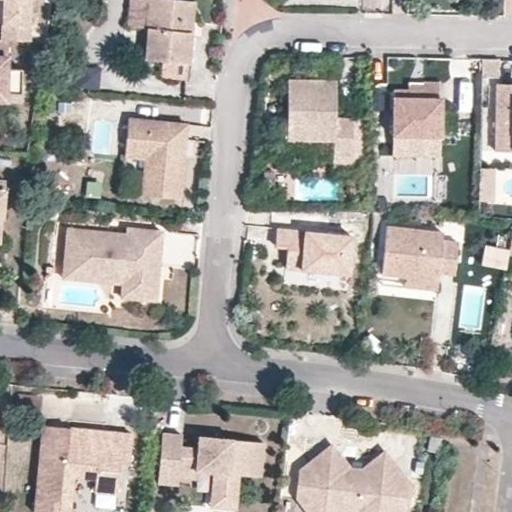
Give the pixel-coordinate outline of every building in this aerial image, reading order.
[(7,40),(29,40),(30,0),(3,0),(2,39),(7,40)] [(147,26),(149,0),(129,0),(127,24),(147,26)] [(187,21),(192,21),(194,0),(149,0),(147,26),(144,58),(162,60),(188,62),(191,30),(186,30),(187,21)] [(2,39),(0,39),(0,101),(5,102),(5,95),(21,95),(22,70),(6,69),(7,40),(2,39)] [(498,59),(482,59),(482,79),(498,79),(498,59)] [(188,62),(162,60),(160,75),(186,77),(188,62)] [(97,88),(97,66),(79,66),(80,89),(97,88)] [(293,112),(293,120),(289,122),(288,140),(335,141),(335,156),(354,157),(355,119),(337,119),(337,81),(290,80),(289,111),(293,112)] [(440,137),(440,82),(422,82),(422,85),(422,90),(408,90),(392,90),(392,136),(440,137)] [(511,83),(498,83),(498,151),(511,151),(511,83)] [(186,123),(128,117),(123,156),(144,158),(140,194),(178,198),(186,123)] [(440,137),(392,136),(391,158),(439,158),(440,137)] [(140,194),(144,158),(123,156),(120,192),(140,194)] [(446,232),(389,226),(384,275),(440,281),(441,272),(457,275),(461,242),(445,241),(446,232)] [(350,273),(354,236),(279,227),(277,244),(289,246),(286,266),(350,273)] [(155,301),(162,231),(127,228),(127,234),(67,228),(63,271),(100,274),(101,268),(123,271),(122,284),(120,297),(155,301)] [(173,258),(193,258),(194,235),(173,234),(173,258)] [(504,271),(507,257),(487,253),(485,268),(504,271)] [(100,274),(63,271),(62,279),(122,284),(123,271),(101,268),(100,274)] [(440,281),(384,275),(383,284),(439,290),(440,281)] [(128,463),(131,433),(99,430),(98,438),(69,435),(69,428),(42,425),(34,507),(48,508),(48,511),(68,511),(72,476),(94,479),(93,492),(117,494),(119,462),(128,463)] [(98,438),(99,430),(69,428),(69,435),(98,438)] [(177,485),(178,477),(179,470),(196,471),(213,473),(210,498),(236,500),(238,475),(260,477),(263,443),(214,438),(213,445),(197,444),(197,448),(181,447),(182,435),(161,433),(157,483),(177,485)] [(214,438),(198,436),(197,444),(213,445),(214,438)] [(444,441),(432,440),(431,456),(444,457),(444,441)] [(382,451),(358,471),(348,470),(329,446),(299,471),(296,491),(313,511),(335,511),(348,501),(353,502),(360,511),(394,511),(406,502),(408,483),(382,451)] [(196,471),(179,470),(178,477),(195,478),(196,471)] [(402,511),(404,510),(406,502),(394,511),(360,511),(353,502),(348,501),(335,511),(313,511),(296,491),(296,499),(306,511),(343,511),(345,511),(354,511),(402,511)] [(236,500),(210,498),(210,507),(235,510),(236,500)]
